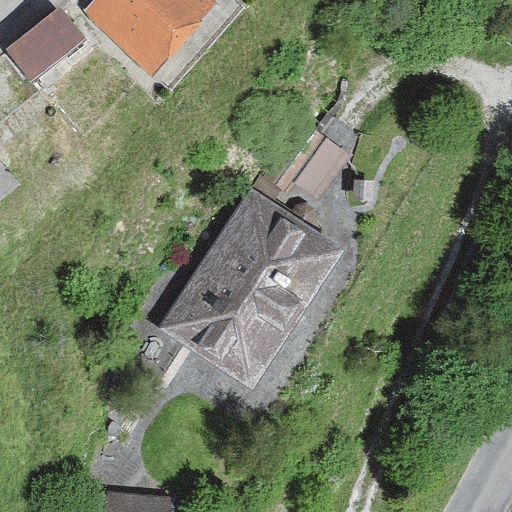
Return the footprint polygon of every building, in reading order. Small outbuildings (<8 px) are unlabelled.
[(228,13),(212,0),(114,0),(97,20),(171,82),(228,13)] [(23,60),(48,89),(94,50),(68,21),(23,60)] [(0,200),(26,178),(0,148),(0,200)] [(347,260),(251,203),(165,345),(261,402),(347,260)] [(170,511),(170,505),(106,502),(105,511),(170,511)]
